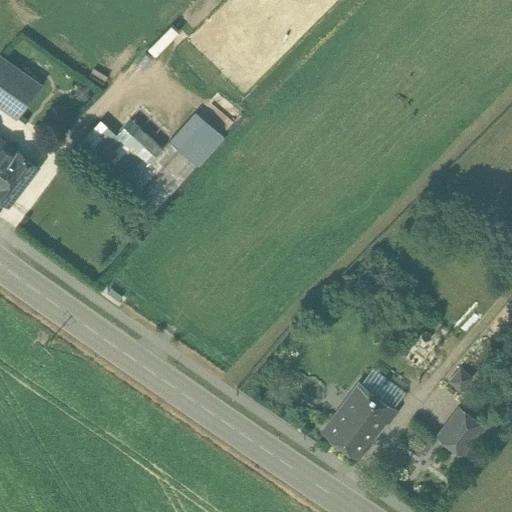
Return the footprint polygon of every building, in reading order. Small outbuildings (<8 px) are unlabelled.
[(3,69),(0,72),(0,101),(12,86),(18,79),(3,69)] [(29,98),(12,86),(0,101),(0,102),(17,114),(29,98)] [(171,135),(198,164),(227,137),(199,108),(171,135)] [(36,165),(0,138),(0,196),(7,202),(36,165)] [(170,143),(127,191),(146,206),(189,158),(170,143)] [(434,351),(418,338),(403,356),(419,369),(434,351)] [(462,363),(450,379),(463,389),(476,374),(462,363)] [(360,382),(323,430),(359,457),(395,408),(360,382)] [(467,454),(490,421),(461,401),(438,433),(467,454)]
